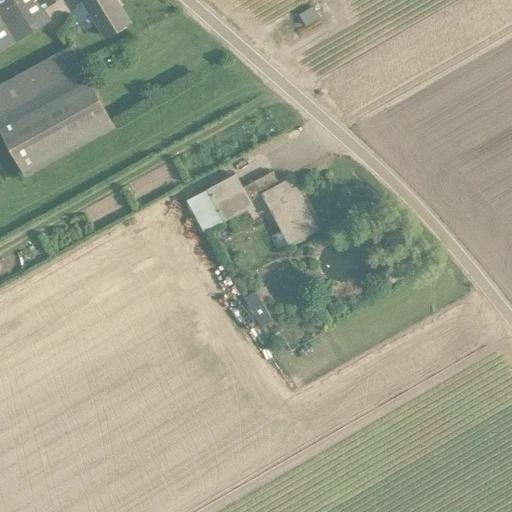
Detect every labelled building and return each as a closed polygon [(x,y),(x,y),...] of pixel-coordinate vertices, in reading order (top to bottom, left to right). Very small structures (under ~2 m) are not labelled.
[(0,0),(0,47),(49,17),(42,6),(51,0),(0,0)] [(114,0),(81,0),(103,34),(127,20),(114,0)] [(0,81),(0,132),(23,174),(112,125),(67,44),(0,81)] [(234,171),(205,187),(222,219),(250,203),(247,198),(259,191),(286,243),(316,226),(316,225),(313,227),(299,200),(301,198),(289,175),(278,181),(271,168),(240,185),(234,171)] [(242,296),(260,325),(271,318),(253,289),(242,296)]
